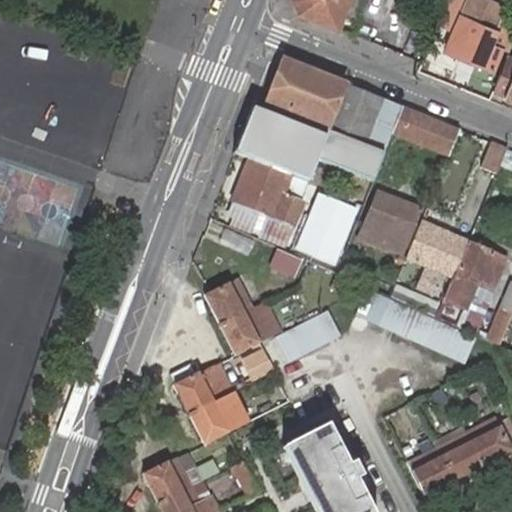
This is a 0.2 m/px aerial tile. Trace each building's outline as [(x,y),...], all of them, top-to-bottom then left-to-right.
[(293,0),(299,13),(337,28),(348,0),(293,0)] [(364,0),(348,0),(345,10),(359,15),(364,0)] [(495,29),(500,17),(479,9),(482,0),(466,0),(460,16),(459,16),(445,50),(492,69),(500,48),(490,44),(495,31),(495,29)] [(504,8),(485,0),(482,0),(479,9),(500,17),(504,8)] [(507,32),(500,17),(495,29),(495,31),(490,44),(500,48),(507,32)] [(511,58),(506,56),(492,91),(504,95),(511,98),(511,58)] [(344,84),(283,60),(264,107),(270,109),(290,117),(288,122),(304,129),(306,124),(325,131),(364,146),(382,100),(344,84)] [(459,130),(401,107),(392,133),(448,156),(459,130)] [(259,120),(262,113),(250,109),(247,115),(259,120)] [(268,115),(262,113),(259,120),(372,164),(379,166),(383,155),(364,147),(364,146),(325,131),(306,124),(304,129),(288,122),(290,117),(270,109),(268,115)] [(247,115),(232,154),(249,161),(289,177),(296,180),(307,184),(317,160),(372,182),(379,166),(372,164),(259,120),(247,115)] [(486,142),(476,167),(493,173),(503,148),(486,142)] [(0,441),(15,445),(67,251),(28,240),(39,199),(19,165),(22,155),(9,162),(2,189),(0,188),(0,441)] [(267,215),(264,223),(289,235),(302,202),(339,217),(331,238),(349,245),(363,207),(307,184),(296,180),(289,198),(282,195),(289,177),(249,161),(231,206),(251,214),(253,209),(267,215)] [(404,251),(420,211),(377,194),(359,239),(388,251),(390,245),(404,251)] [(218,206),(212,220),(251,237),(257,223),(218,206)] [(289,235),(264,223),(260,234),(286,245),(289,235)] [(451,278),(466,242),(421,223),(406,258),(426,268),(417,289),(429,295),(439,273),(451,278)] [(474,285),(489,251),(469,243),(455,277),(474,285)] [(272,249),(263,268),(290,280),(298,261),(272,249)] [(354,283),(364,287),(366,288),(388,298),(392,287),(343,265),(339,276),(354,283)] [(336,275),(330,286),(349,294),(354,283),(339,276),(336,275)] [(237,280),(227,284),(235,298),(244,293),(237,280)] [(227,284),(210,293),(210,294),(204,296),(210,307),(219,324),(218,325),(218,327),(243,314),(252,309),(252,308),(244,293),(235,298),(227,284)] [(395,287),(390,299),(432,318),(437,306),(395,287)] [(475,340),(365,290),(354,315),(464,364),(475,340)] [(243,314),(218,327),(219,327),(220,327),(229,345),(235,355),(240,353),(258,343),(272,336),(278,333),(263,304),(253,309),(252,309),(243,314)] [(435,318),(457,328),(462,315),(439,306),(435,318)] [(491,328),(505,334),(511,313),(511,312),(500,308),(491,328)] [(476,319),(478,312),(472,310),(469,316),(476,319)] [(327,312),(274,339),(286,363),(339,336),(327,312)] [(490,331),(504,337),(505,334),(491,328),(490,331)] [(245,372),(250,381),(272,370),(267,361),(245,372)] [(228,395),(213,366),(197,374),(205,388),(214,383),(221,399),(228,395)] [(205,388),(197,374),(179,383),(174,386),(179,396),(188,414),(187,415),(188,416),(212,404),(221,399),(214,383),(205,388)] [(229,394),(228,395),(221,399),(212,404),(188,416),(188,417),(189,416),(199,435),(204,445),(208,442),(227,433),(244,424),(229,394)] [(465,433),(464,433),(469,443),(482,468),(483,467),(482,466),(500,457),(510,451),(508,447),(506,443),(496,424),(494,419),(465,433)] [(511,428),(507,419),(496,424),(506,443),(511,439),(511,428)] [(458,422),(448,427),(454,439),(464,433),(465,433),(459,422),(458,422)] [(315,500),(321,511),(370,511),(358,487),(355,480),(361,477),(353,462),(347,465),(327,425),(287,446),(309,488),(315,500)] [(450,476),(452,481),(462,476),(480,467),(481,468),(482,468),(469,443),(464,433),(454,439),(435,449),(440,458),(450,476)] [(400,447),(407,462),(421,456),(414,441),(400,447)] [(407,462),(405,463),(410,473),(423,498),(425,497),(424,496),(442,486),(452,481),(450,476),(440,458),(439,459),(434,450),(421,456),(407,462)] [(185,454),(176,459),(184,473),(193,468),(185,454)] [(184,473),(176,459),(167,463),(148,473),(143,475),(148,486),(157,504),(156,505),(157,506),(182,493),(192,488),(191,488),(184,473)] [(213,475),(228,505),(255,492),(240,462),(213,475)] [(182,493),(157,506),(157,507),(159,507),(161,511),(216,511),(218,511),(211,496),(209,497),(202,482),(191,488),(192,488),(182,493)]
